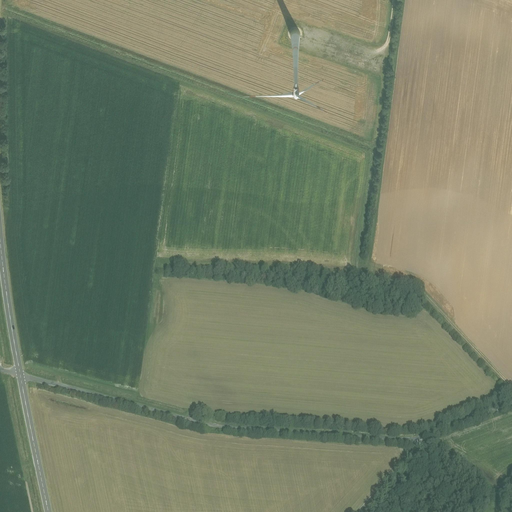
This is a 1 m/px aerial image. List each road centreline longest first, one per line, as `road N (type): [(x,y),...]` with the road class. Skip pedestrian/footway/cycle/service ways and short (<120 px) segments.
road 1 (unclassified): [(511,403),(421,440),(227,427),(20,374)]
road 2 (track): [(511,386),(427,300),(335,271)]
road 3 (secondary): [(20,374),(48,511)]
road 4 (secondary): [(0,250),(20,374)]
road 5 (track): [(392,0),(382,52),(315,38)]
